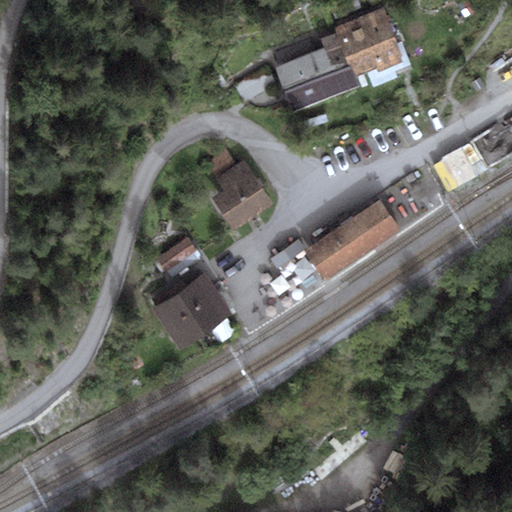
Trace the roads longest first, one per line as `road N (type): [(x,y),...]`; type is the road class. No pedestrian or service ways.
road 1 (unclassified): [(0,425),(76,362),(145,174),(181,134),(234,129),(301,175),(337,185),(375,176),(511,97)]
road 2 (track): [(511,285),(391,437),(300,502),(248,511)]
road 3 (unknown): [(301,175),(252,258),(254,301)]
